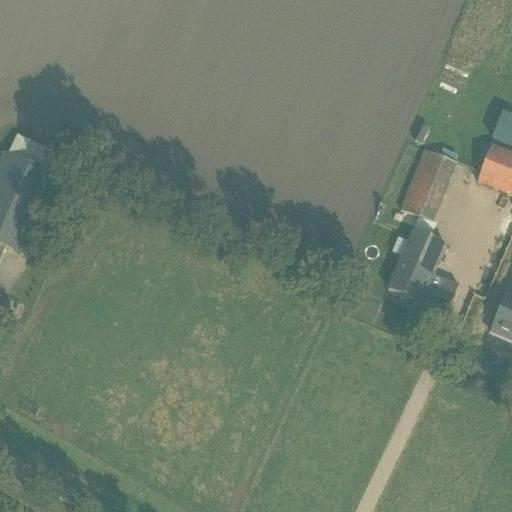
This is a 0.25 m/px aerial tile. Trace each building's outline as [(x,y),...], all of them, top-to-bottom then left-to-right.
[(511,149),(511,116),(506,114),(495,143),(511,149)] [(2,154),(0,159),(0,265),(6,251),(25,260),(59,180),(54,177),(66,150),(20,131),(8,157),(2,154)] [(511,155),(493,148),(477,186),(511,200),(511,155)] [(447,320),(455,299),(459,290),(434,279),(446,250),(413,236),(388,295),(447,320)] [(511,284),(488,343),(509,352),(511,346),(511,284)]
